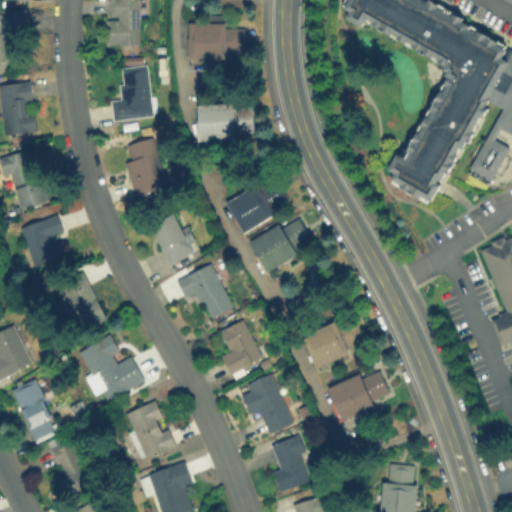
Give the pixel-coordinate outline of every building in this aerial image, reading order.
[(107,0),(107,43),(137,43),(137,0),(107,0)] [(511,45),(511,48),(422,0),(343,0),(339,7),(443,64),(438,72),(445,76),(405,149),(399,146),(386,169),(392,172),(387,181),(429,204),(486,99),(501,107),(465,173),(487,185),(508,146),(493,138),(498,127),(511,134),(511,45)] [(23,9),(0,8),(0,55),(13,55),(13,21),(23,21),(23,9)] [(186,56),(242,57),(242,22),(186,22),(186,56)] [(112,119),(152,114),(147,69),(118,72),(121,97),(109,98),(112,119)] [(0,119),(1,132),(33,130),(29,79),(0,80),(0,119)] [(196,102),(197,138),(252,135),(250,100),(196,102)] [(125,143),(130,159),(125,160),(135,197),(163,189),(148,136),(125,143)] [(12,181),(34,177),(28,148),(0,153),(0,164),(2,175),(10,173),(12,181)] [(13,186),(19,205),(47,197),(41,178),(13,186)] [(272,214),(257,183),(224,199),(239,230),(272,214)] [(148,223),(167,261),(195,247),(177,209),(148,223)] [(19,223),(31,264),(58,256),(52,233),(61,231),(56,212),(19,223)] [(247,237),(262,269),(312,244),(297,213),(247,237)] [(511,234),(479,248),(504,309),(488,316),(501,347),(511,342),(511,234)] [(232,305),(209,261),(175,278),(184,296),(195,290),(209,317),(232,305)] [(104,317),(83,273),(61,283),(81,327),(104,317)] [(228,349),(219,353),(227,371),(261,355),(243,316),(218,328),(228,349)] [(352,350),(340,317),(299,332),(311,365),(352,350)] [(0,327),(0,375),(31,362),(13,322),(0,327)] [(77,347),(88,371),(84,374),(92,393),(102,389),(105,397),(143,380),(130,352),(119,357),(108,333),(77,347)] [(325,385),(338,416),(390,395),(379,368),(360,376),(358,371),(325,385)] [(244,380),(247,390),(240,392),(247,413),(258,409),(267,431),(291,422),(272,370),(244,380)] [(31,440),(56,432),(39,384),(37,385),(35,377),(11,385),(31,440)] [(175,445),(165,420),(163,421),(154,398),(122,410),(141,458),(175,445)] [(44,440),(68,492),(87,483),(64,431),(44,440)] [(278,489),(310,478),(295,433),(271,441),(279,465),(271,468),(278,489)] [(511,460),(511,442),(500,446),(504,463),(511,460)] [(183,511),(190,510),(182,486),(190,483),(183,460),(138,473),(144,495),(155,492),(160,511),(183,511)] [(379,511),(412,511),(415,463),(383,460),(379,511)] [(290,501),(293,511),(323,511),(319,494),(290,501)] [(71,508),(72,511),(99,511),(95,499),(71,508)]
